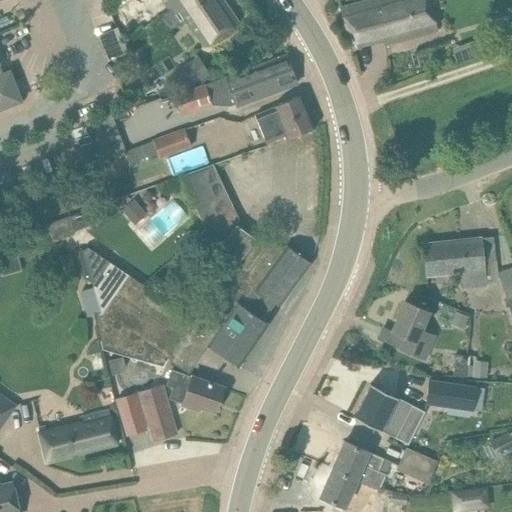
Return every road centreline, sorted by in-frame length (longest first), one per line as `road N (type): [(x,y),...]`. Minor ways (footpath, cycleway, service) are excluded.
road 1 (tertiary): [(238,511),(274,401),(347,247),(355,196)]
road 2 (tertiary): [(355,196),(346,104),(288,0)]
road 3 (residential): [(355,196),(439,186),(511,158)]
